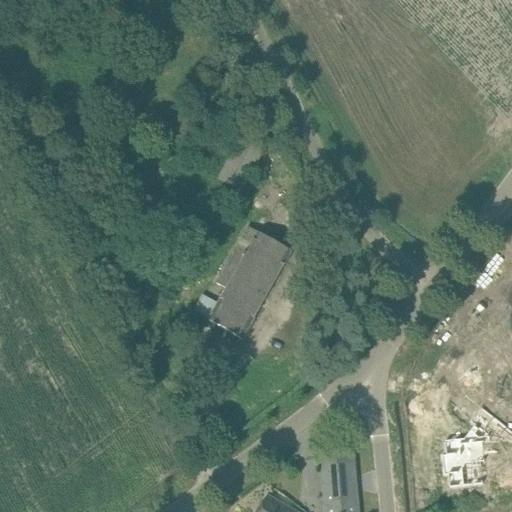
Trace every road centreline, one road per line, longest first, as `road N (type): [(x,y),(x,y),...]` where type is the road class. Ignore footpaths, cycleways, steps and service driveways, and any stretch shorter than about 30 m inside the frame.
road 1 (unclassified): [(432,286),(345,204),(241,0)]
road 2 (unclassified): [(176,511),(373,361)]
road 3 (unclassified): [(373,361),(388,511)]
road 4 (unclassified): [(432,286),(511,181)]
